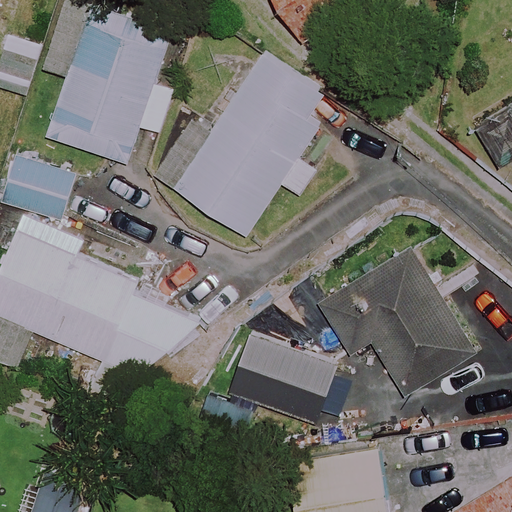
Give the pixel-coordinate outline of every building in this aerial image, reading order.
[(48,131),(144,166),(158,126),(141,119),(167,47),(135,35),(141,18),(91,0),(69,0),(46,65),(69,73),(48,131)] [(361,0),(282,0),(304,35),(361,0)] [(42,40),(11,32),(0,76),(0,84),(30,91),(42,40)] [(327,93),(265,52),(214,129),(190,114),(154,169),(251,233),(285,181),(304,193),(322,166),(303,154),(322,125),(311,117),(327,93)] [(511,108),(479,128),(503,169),(511,163),(511,108)] [(82,173),(16,150),(0,195),(0,197),(66,220),(82,173)] [(0,357),(21,367),(37,330),(142,377),(204,320),(138,291),(142,281),(80,255),(87,239),(28,214),(0,278),(0,357)] [(480,349),(420,250),(330,305),(358,353),(378,341),(408,392),(480,349)] [(348,361),(249,333),(232,395),(331,423),(348,361)] [(393,511),(384,445),(289,459),(296,511),(393,511)] [(77,511),(88,476),(48,464),(33,511),(77,511)] [(511,511),(511,482),(460,511),(511,511)]
